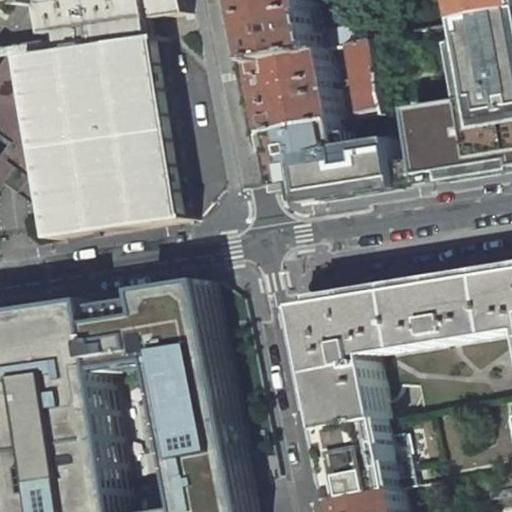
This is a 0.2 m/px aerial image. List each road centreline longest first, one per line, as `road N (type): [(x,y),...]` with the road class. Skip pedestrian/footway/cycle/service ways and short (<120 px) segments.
road 1 (residential): [(316,511),(261,241)]
road 2 (residential): [(261,241),(0,284)]
road 3 (residential): [(261,241),(511,200)]
